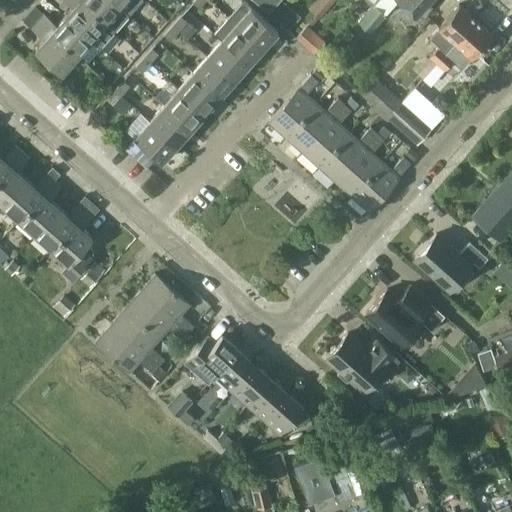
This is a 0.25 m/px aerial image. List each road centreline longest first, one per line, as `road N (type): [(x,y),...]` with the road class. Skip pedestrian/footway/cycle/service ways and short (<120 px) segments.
road 1 (residential): [(155,223),(273,325),(289,323),(511,72)]
road 2 (residential): [(155,223),(305,50)]
road 3 (residential): [(155,223),(0,90)]
